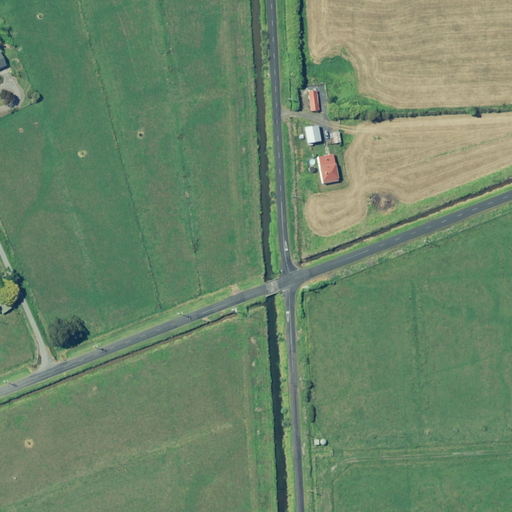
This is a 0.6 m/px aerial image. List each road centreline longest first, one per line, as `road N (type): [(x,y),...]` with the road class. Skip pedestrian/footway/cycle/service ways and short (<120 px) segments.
road 1 (tertiary): [(0,393),(289,281)]
road 2 (unclassified): [(270,0),(289,281)]
road 3 (tertiary): [(289,281),(511,194)]
road 4 (unclassified): [(289,281),(300,511)]
